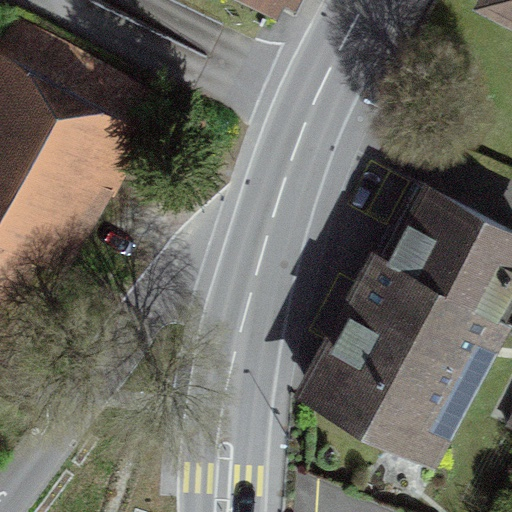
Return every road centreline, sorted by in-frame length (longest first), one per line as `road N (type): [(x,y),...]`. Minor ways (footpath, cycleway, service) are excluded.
road 1 (residential): [(0,503),(109,347),(148,305),(267,218)]
road 2 (primary): [(225,511),(228,415),(267,218)]
road 3 (primary): [(267,218),(364,0)]
